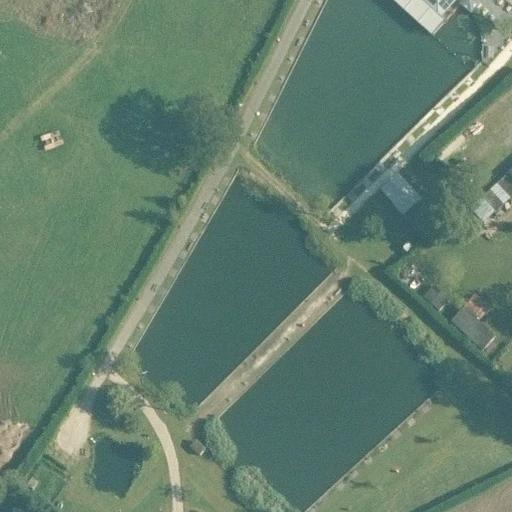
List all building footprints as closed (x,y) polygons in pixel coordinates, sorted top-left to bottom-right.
[(416,0),(438,19),(455,0),(416,0)] [(511,172),(508,177),(496,188),(511,205),(511,204),(511,172)] [(490,193),(480,202),(493,217),(504,208),(490,193)] [(423,241),(441,224),(425,206),(407,223),(423,241)] [(444,304),(431,293),(424,301),(437,313),(444,304)]
